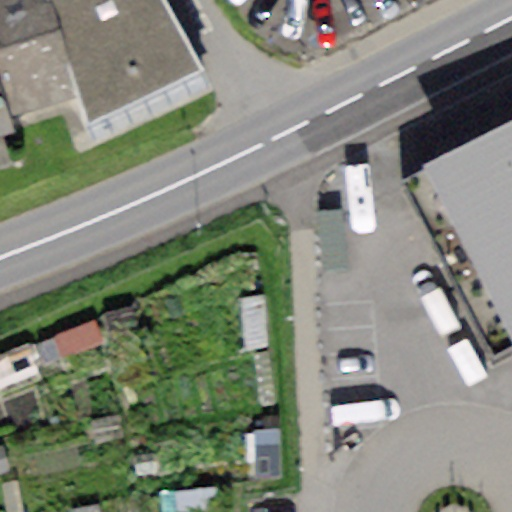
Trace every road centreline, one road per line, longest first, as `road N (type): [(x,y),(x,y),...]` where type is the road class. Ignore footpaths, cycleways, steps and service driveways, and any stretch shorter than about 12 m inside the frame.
road 1 (primary): [(511,20),(278,141),(0,257)]
road 2 (unclassified): [(511,469),(479,451),(426,455),(403,471),(382,511)]
